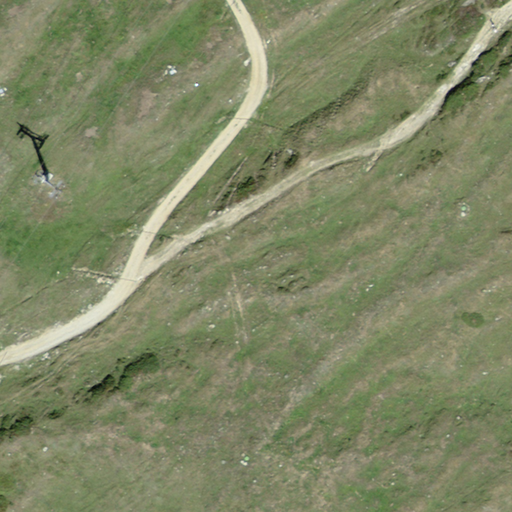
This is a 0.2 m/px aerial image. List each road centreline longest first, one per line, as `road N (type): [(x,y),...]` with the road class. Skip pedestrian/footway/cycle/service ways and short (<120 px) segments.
road 1 (track): [(126,283),(314,168),(380,148),(429,112),(511,6)]
road 2 (track): [(126,283),(146,231),(252,103),(257,45),(234,0)]
road 3 (track): [(0,358),(78,326),(126,283)]
